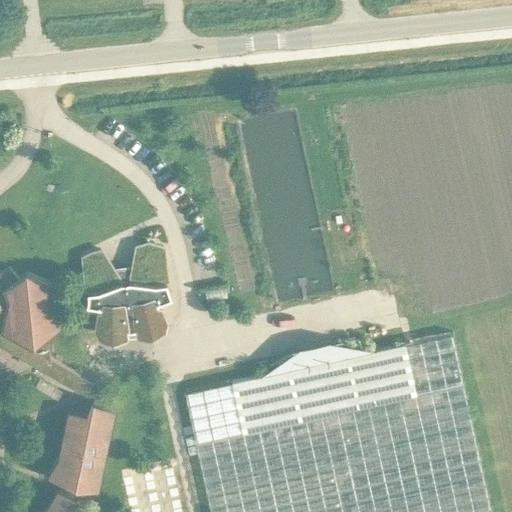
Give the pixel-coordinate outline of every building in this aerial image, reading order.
[(104,250),(81,257),(84,287),(92,291),(92,305),(98,306),(94,329),(100,330),(105,339),(121,343),(134,339),(136,331),(142,330),(145,334),(161,336),(171,328),(172,319),(164,305),(177,299),(171,285),(165,248),(151,244),(134,249),(131,267),(117,268),(104,250)] [(7,266),(0,270),(0,346),(73,389),(79,375),(48,357),(46,332),(60,323),(48,296),(47,296),(50,282),(25,272),(16,276),(7,266)] [(489,511),(450,332),(403,343),(183,391),(209,511),(489,511)] [(84,420),(65,416),(57,456),(47,473),(63,481),(58,489),(78,501),(84,486),(94,487),(96,479),(97,479),(112,408),(92,400),(84,420)] [(78,501),(58,489),(56,488),(41,511),(86,511),(76,506),(78,501)]
